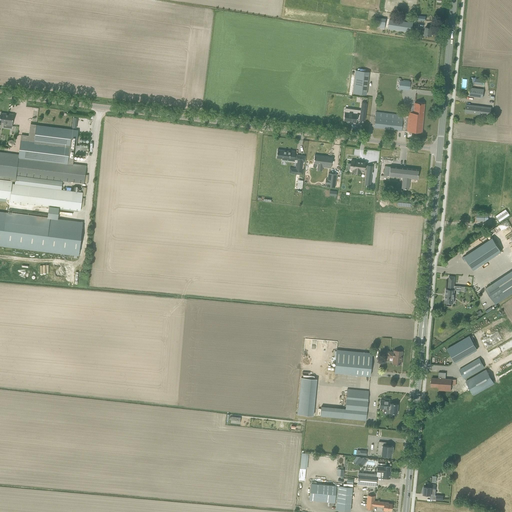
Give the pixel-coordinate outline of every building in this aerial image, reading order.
[(377,27),(386,28),(388,19),(379,17),(377,27)] [(412,32),(414,23),(390,19),(389,28),(412,32)] [(432,28),(427,27),(425,27),(425,31),(421,30),(421,35),(432,36),(432,28)] [(355,70),(352,93),(366,95),(369,72),(355,70)] [(399,89),(410,90),(411,81),(400,80),(399,89)] [(484,89),(471,88),(469,96),(483,98),(484,89)] [(423,114),(424,104),(415,103),(414,112),(409,111),(408,116),(375,112),(374,127),(422,132),(424,114),(423,114)] [(481,107),(471,105),(466,105),(465,112),(470,113),(480,114),(481,107)] [(491,108),(481,107),(480,114),(490,115),(491,108)] [(356,121),(357,113),(357,111),(354,110),(355,109),(349,108),(349,112),(344,111),(343,119),(351,120),(350,120),(356,121)] [(0,122),(4,123),(3,127),(12,128),(13,114),(8,114),(0,113),(0,116),(0,122)] [(21,135),(19,155),(23,155),(23,158),(68,163),(72,130),(36,125),(36,128),(30,127),(29,136),(21,135)] [(72,130),(68,163),(72,164),(74,154),(85,155),(86,146),(76,145),(78,130),(72,130)] [(277,150),(276,158),(282,158),(282,160),(287,161),(287,159),(294,160),(295,151),(290,150),(290,151),(277,150)] [(0,179),(16,181),(16,185),(13,184),(13,182),(0,180),(0,200),(6,202),(8,204),(9,204),(8,212),(50,218),(51,207),(56,207),(55,210),(58,210),(61,211),(61,209),(78,211),(78,210),(80,210),(83,193),(59,190),(61,180),(84,183),(86,166),(72,164),(68,163),(23,158),(23,155),(19,155),(0,152),(0,179)] [(325,168),(331,169),(332,158),(314,156),(313,164),(318,165),(318,166),(325,167),(325,168)] [(290,167),(289,173),(303,174),(303,169),(302,169),(303,161),(297,160),(296,162),(296,168),(290,167)] [(347,163),(347,168),(353,169),(353,172),(360,173),(360,170),(364,170),(366,170),(364,185),(370,186),(373,166),(367,165),(367,166),(364,165),(365,162),(356,161),(351,160),(351,161),(351,163),(347,163)] [(385,166),(384,171),(384,175),(403,177),(402,188),(409,189),(410,178),(417,179),(418,169),(385,166)] [(326,179),(325,184),(327,184),(327,187),(333,187),(335,188),(336,174),(328,173),(328,175),(328,179),(326,179)] [(381,196),(379,207),(395,209),(396,198),(381,196)] [(300,205),(301,199),(291,197),(290,203),(300,205)] [(0,246),(78,256),(83,222),(50,218),(8,212),(0,211),(0,246)] [(462,258),(465,261),(466,260),(473,270),(477,268),(501,252),(492,238),(464,256),(462,258)] [(495,304),(511,293),(511,270),(485,288),(495,304)] [(446,289),(445,302),(447,303),(452,303),(454,303),(455,290),(454,290),(454,286),(455,277),(449,276),(448,289),(446,289)] [(469,336),(447,349),(455,362),(477,349),(469,336)] [(372,352),(367,352),(336,349),(334,371),(370,376),(372,352)] [(392,363),(401,364),(402,351),(394,350),(394,352),(388,351),(387,357),(393,358),(392,363)] [(484,367),(479,358),(459,370),(464,378),(484,367)] [(474,395),(493,383),(486,370),(466,382),(474,395)] [(431,378),(431,386),(439,387),(439,390),(444,390),(451,391),(451,385),(456,386),(456,380),(451,379),(444,379),(444,372),(438,372),(438,379),(436,378),(431,378)] [(316,378),(300,376),(297,413),(313,415),(316,378)] [(320,416),(365,420),(368,391),(347,389),(345,406),(345,407),(321,405),(320,416)] [(379,408),(385,409),(386,409),(387,409),(387,412),(396,413),(397,404),(391,403),(390,403),(390,400),(380,399),(379,408)] [(379,441),(377,455),(385,456),(386,457),(388,456),(391,456),(392,450),(393,446),(386,445),(386,442),(379,441)] [(363,458),(356,457),(353,461),(358,465),(363,458)] [(378,463),(378,466),(377,466),(377,471),(381,471),(381,477),(390,478),(390,473),(390,467),(386,466),(386,464),(378,463)] [(347,487),(336,486),(311,483),(309,500),(334,502),(336,503),(335,509),(345,510),(350,511),(352,487),(347,487)] [(423,487),(422,493),(423,493),(423,494),(428,495),(430,495),(435,495),(436,484),(431,484),(431,486),(428,486),(428,487),(424,487),(423,487)] [(368,495),(366,508),(373,508),(373,506),(383,507),(383,511),(388,511),(388,510),(391,511),(392,504),(388,503),(389,502),(374,501),(374,496),(368,495)]
